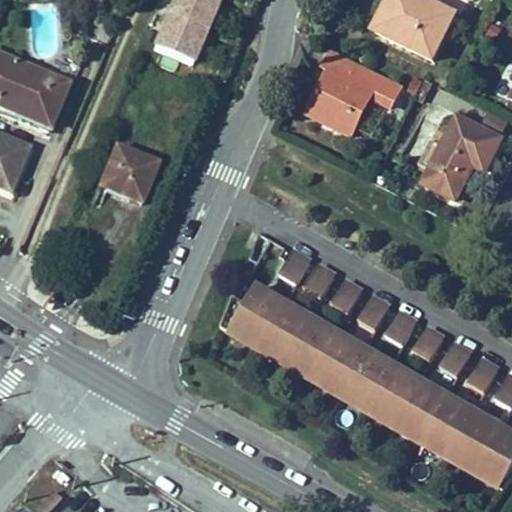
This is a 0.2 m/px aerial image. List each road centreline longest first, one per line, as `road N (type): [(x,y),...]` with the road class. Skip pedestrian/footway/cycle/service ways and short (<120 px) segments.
road 1 (tertiary): [(119,401),(262,91),(288,0)]
road 2 (primary): [(119,401),(318,511)]
road 3 (unclassified): [(85,379),(0,475)]
